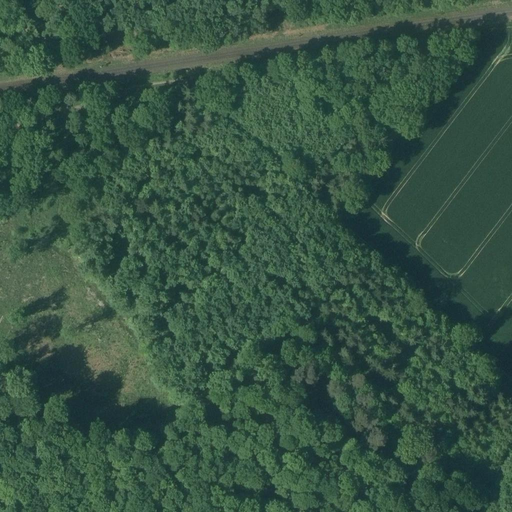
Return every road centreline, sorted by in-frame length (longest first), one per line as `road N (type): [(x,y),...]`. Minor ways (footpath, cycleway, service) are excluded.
road 1 (track): [(0,132),(191,72),(511,26)]
road 2 (track): [(511,382),(191,72)]
